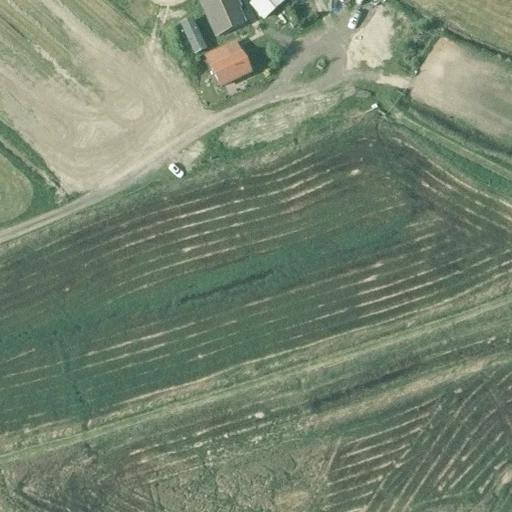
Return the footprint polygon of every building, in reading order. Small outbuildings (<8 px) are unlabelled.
[(197,0),(215,38),(243,26),(231,0),(197,0)] [(262,23),(285,3),(282,0),(254,0),(248,6),(262,23)] [(192,56),(205,50),(191,23),(178,29),(192,56)] [(398,24),(392,40),(401,44),(408,28),(398,24)] [(249,74),(240,57),(230,62),(223,49),(204,59),(219,89),(249,74)]
